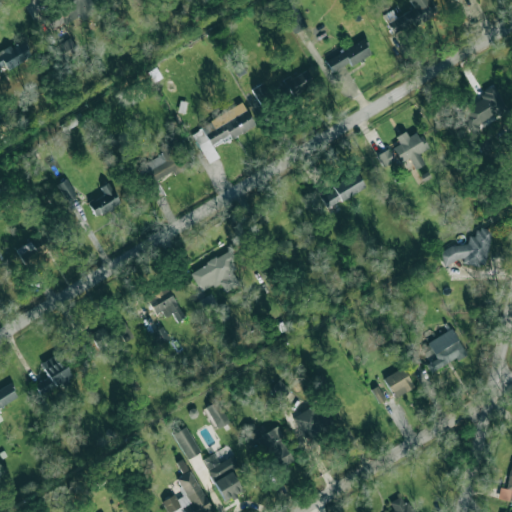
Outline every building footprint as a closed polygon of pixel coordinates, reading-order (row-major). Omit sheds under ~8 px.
[(64,0),(66,3),(56,8),(63,24),(79,16),(81,19),(96,12),(90,0),(64,0)] [(409,0),(413,8),(387,22),(393,35),(437,12),(430,0),(409,0)] [(306,25),(293,4),(283,10),(295,31),(306,25)] [(79,54),(71,37),(50,47),(57,64),(79,54)] [(31,56),(23,40),(0,51),(0,66),(4,64),(7,69),(31,56)] [(370,56),(365,41),(325,56),(330,71),(370,56)] [(278,81),(284,95),(312,83),(306,69),(278,81)] [(251,89),(259,102),(270,95),(262,82),(251,89)] [(483,97),(459,109),(470,131),(507,112),(493,84),(480,90),(483,97)] [(255,125),(245,106),(192,133),(207,163),(218,157),(211,144),(229,135),(230,138),(255,125)] [(403,167),(411,163),(414,169),(424,163),(418,152),(427,149),(418,132),(392,145),(403,167)] [(158,146),(162,152),(137,166),(147,185),(190,161),(176,136),(158,146)] [(376,154),(382,166),(394,161),(388,148),(376,154)] [(334,189),(319,197),(325,208),(364,187),(356,171),(331,184),(334,189)] [(63,201),(75,194),(67,178),(54,185),(63,201)] [(99,187),(102,193),(86,203),(96,217),(119,201),(107,182),(99,187)] [(483,267),(492,229),(478,226),(475,237),(468,235),(465,250),(444,245),(441,257),(483,267)] [(16,248),(20,260),(41,252),(37,240),(16,248)] [(190,271),(201,292),(219,282),(224,290),(238,283),(231,271),(237,268),(227,251),(190,271)] [(160,319),(171,312),(176,322),(184,317),(167,287),(148,298),(160,319)] [(431,373),(465,353),(451,328),(427,342),(436,358),(425,364),(431,373)] [(37,392),(69,380),(60,354),(40,361),(47,378),(34,383),(37,392)] [(383,376),(392,397),(412,388),(404,367),(383,376)] [(280,400),(290,389),(278,379),(268,390),(280,400)] [(0,406),(17,397),(10,383),(0,388),(0,420),(3,419),(0,413),(0,406)] [(377,402),(384,399),(377,385),(371,389),(377,402)] [(229,422),(217,400),(205,406),(216,428),(229,422)] [(305,441),(330,425),(316,402),(291,418),(305,441)] [(200,451),(185,426),(172,433),(187,459),(200,451)] [(223,501),(242,491),(230,470),(237,466),(231,455),(219,461),(214,453),(202,460),(223,501)] [(497,498),(511,501),(511,460),(505,488),(499,487),(497,498)] [(212,511),(190,470),(176,477),(185,494),(176,499),(173,494),(161,501),(167,511),(170,511),(180,507),(182,511),(212,511)] [(389,502),(393,510),(389,511),(411,511),(402,494),(389,502)]
